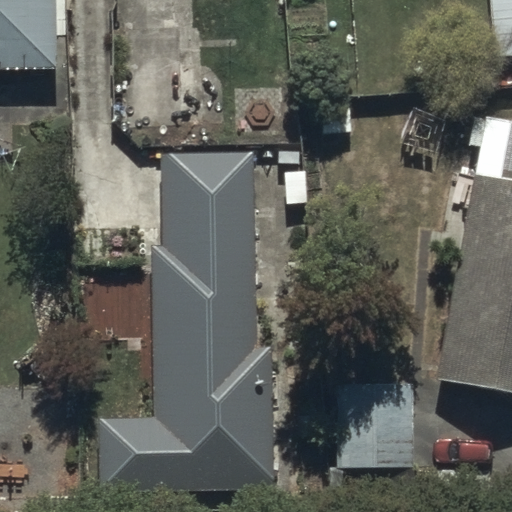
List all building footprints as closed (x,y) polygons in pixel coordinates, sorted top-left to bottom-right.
[(0,0),(0,69),(57,67),(55,0),(0,0)] [(511,0),(487,0),(489,84),(511,83),(511,0)] [(511,391),(511,119),(502,176),(476,172),(439,378),(511,391)] [(258,348),(256,151),(160,152),(161,249),(153,249),(154,417),(97,418),(98,493),(274,491),(273,348),(258,348)] [(415,382),(334,381),(333,464),(414,465),(415,382)]
